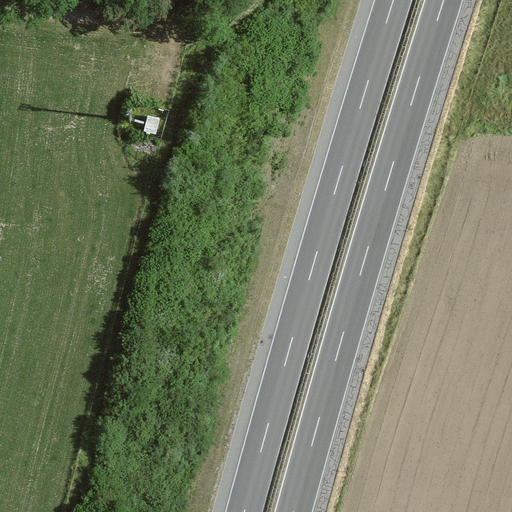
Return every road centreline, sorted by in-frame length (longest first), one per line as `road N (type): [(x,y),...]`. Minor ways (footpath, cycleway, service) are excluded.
road 1 (motorway): [(292,511),(442,0)]
road 2 (motorway): [(392,0),(243,511)]
road 3 (track): [(0,4),(170,25)]
